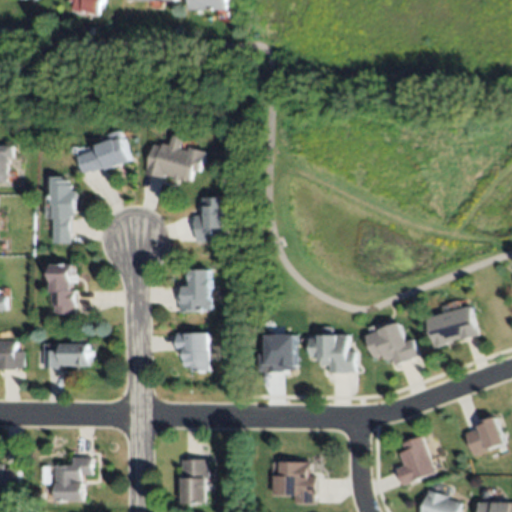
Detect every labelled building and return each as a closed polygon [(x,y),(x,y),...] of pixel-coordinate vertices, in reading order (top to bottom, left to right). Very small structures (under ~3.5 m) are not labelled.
[(102,0),(98,12),(86,8),(85,12),(74,9),(76,3),(74,2),(74,0),(102,0)] [(189,0),(190,11),(228,11),(228,0),(189,0)] [(81,158),(101,149),(101,146),(113,142),(111,135),(123,131),(135,162),(111,170),(110,168),(95,173),(95,172),(87,174),(81,158)] [(149,173),(158,144),(165,147),(166,144),(173,146),(176,135),(187,139),(183,149),(191,152),(193,147),(208,152),(202,173),(197,171),(193,183),(184,180),(184,182),(177,179),(177,178),(168,175),(167,179),(149,173)] [(0,144),(13,145),(13,156),(7,156),(6,181),(0,180),(0,144)] [(73,243),(57,243),(57,219),(55,219),(55,206),(53,206),(54,177),(66,178),(66,180),(72,180),(72,186),(75,186),(75,191),(80,191),(80,201),(79,201),(78,216),(74,216),(73,243)] [(198,214),(206,214),(206,196),(228,196),(228,203),(231,203),(230,220),(228,220),(227,231),(220,230),(219,241),(201,240),(201,235),(197,235),(198,214)] [(57,312),(57,300),(55,300),(55,261),(75,260),(76,288),(78,288),(78,312),(57,312)] [(213,268),(213,306),(198,306),(198,310),(182,310),(182,302),(179,302),(179,286),(194,286),(193,268),(213,268)] [(0,311),(9,312),(10,296),(0,295),(0,311)] [(428,317),(472,305),(480,334),(463,339),(463,336),(448,340),(449,343),(436,347),(428,317)] [(405,319),(412,338),(419,335),(424,352),(397,362),(396,357),(377,364),(366,333),(405,319)] [(210,330),(211,369),(192,370),(192,364),(184,365),(184,350),(179,350),(178,331),(210,330)] [(313,337),(322,338),(322,333),(349,334),(348,351),(357,351),(356,371),(348,370),(348,373),(332,373),(332,363),(321,363),(322,354),(312,354),(313,337)] [(298,336),(267,335),(267,372),(298,372),(298,336)] [(0,339),(17,340),(17,351),(27,351),(26,366),(18,366),(18,369),(0,368),(0,339)] [(47,342),(65,343),(65,340),(92,341),(91,364),(65,364),(65,369),(55,369),(55,366),(46,366),(47,342)] [(497,417),(508,445),(476,456),(468,434),(482,429),(480,426),(484,424),(484,422),(497,417)] [(424,436),(438,473),(405,486),(398,469),(407,466),(402,453),(408,451),(405,444),(424,436)] [(57,464),(74,464),(74,455),(92,456),(92,472),(84,472),(84,498),(56,497),(57,464)] [(183,458),(210,459),(209,476),(206,476),(206,501),(182,500),(183,458)] [(20,466),(19,483),(0,482),(0,462),(4,463),(4,465),(20,466)] [(312,462),(312,476),(318,476),(318,496),(316,496),(316,504),(296,504),(296,495),(274,495),(274,475),(280,475),(280,462),(312,462)] [(424,511),(431,490),(450,496),(449,499),(464,504),(461,511),(424,511)] [(511,501),(511,511),(481,511),(482,501),(511,501)]
